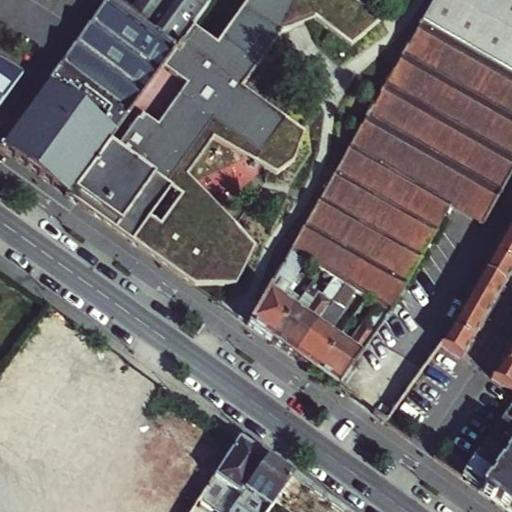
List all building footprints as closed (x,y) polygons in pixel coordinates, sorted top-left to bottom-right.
[(132,0),(123,13),(103,0),(100,0),(39,86),(41,87),(0,144),(0,150),(68,199),(108,144),(160,72),(191,30),(191,29),(211,0),(132,0)] [(0,0),(0,102),(20,75),(0,62),(0,0)] [(108,144),(68,199),(196,290),(237,288),(255,249),(235,228),(230,233),(178,183),(207,131),(258,160),(255,167),(276,179),(295,166),(306,137),(243,91),(272,52),(281,40),(297,14),(352,49),(382,24),(346,0),(246,0),(214,45),(191,29),(191,30),(160,72),(108,144)] [(511,0),(434,0),(353,143),(319,203),(291,252),(305,261),(336,281),(342,285),(349,289),(381,310),(388,314),(448,211),(481,230),(511,174),(511,0)] [(511,218),(502,236),(511,242),(511,218)] [(491,255),(511,267),(511,242),(502,236),(491,255)] [(261,304),(248,328),(270,344),(293,310),(299,301),(289,294),(286,296),(296,280),(294,279),(305,261),(291,252),(261,304)] [(481,273),(503,286),(511,270),(511,267),(491,255),(481,273)] [(481,273),(470,292),(492,305),(503,286),(481,273)] [(270,344),(292,359),(342,285),(336,281),(324,298),(318,294),(303,317),(293,310),(270,344)] [(342,285),(292,359),(314,375),(337,341),(328,334),(343,312),(337,308),(349,289),(342,285)] [(492,305),(470,292),(460,310),(482,323),(492,305)] [(337,341),(314,375),(336,390),(388,314),(381,310),(368,328),(362,324),(346,347),(337,341)] [(460,310),(449,329),(471,342),(482,323),(460,310)] [(471,342),(449,329),(439,347),(461,360),(471,342)] [(511,341),(501,360),(511,366),(511,341)] [(511,366),(501,360),(491,379),(511,392),(511,391),(511,366)] [(511,425),(511,424),(502,418),(460,478),(478,491),(511,444),(503,439),(511,425)] [(238,442),(196,503),(208,511),(211,511),(227,492),(239,500),(266,462),(238,442)] [(511,511),(511,444),(478,491),(509,511),(511,511)] [(265,511),(290,479),(266,462),(239,500),(229,511),(265,511)] [(335,511),(290,479),(265,511),(335,511)] [(211,511),(208,511),(196,503),(189,511),(229,511),(239,500),(227,492),(211,511)]
